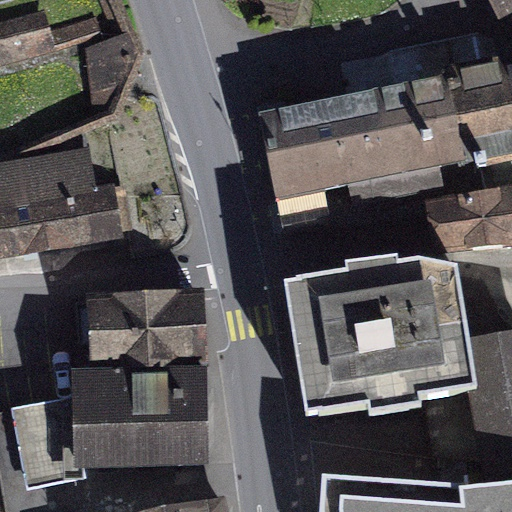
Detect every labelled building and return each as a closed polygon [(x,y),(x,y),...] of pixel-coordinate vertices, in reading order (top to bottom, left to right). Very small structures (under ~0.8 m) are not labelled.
[(511,0),(485,0),(508,40),(511,37),(511,0)] [(43,12),(0,22),(0,69),(102,41),(98,20),(49,31),(43,12)] [(387,49),(396,88),(444,78),(442,70),(497,60),(492,32),(387,49)] [(87,49),(96,124),(117,115),(137,59),(128,35),(87,49)] [(396,88),(259,116),(282,236),(427,216),(425,203),(511,189),(511,90),(505,59),(497,60),(442,70),(444,78),(396,88)] [(0,262),(125,242),(115,187),(96,191),(89,152),(0,166),(0,262)] [(434,258),(511,249),(511,189),(425,203),(427,216),(434,258)] [(425,401),(477,394),(469,343),(458,273),(418,264),(399,266),(399,261),(345,270),(347,278),(285,288),(305,419),(367,410),(370,418),(422,409),(420,402),(425,401)] [(92,374),(208,371),(206,292),(89,296),(92,374)] [(484,477),(511,472),(511,337),(469,343),(477,394),(425,401),(437,467),(480,459),(484,477)] [(84,474),(208,469),(208,371),(92,374),(72,375),(75,401),(13,413),(27,493),(85,482),(84,474)] [(511,511),(511,487),(460,492),(323,481),(319,511),(511,511)] [(227,511),(226,500),(174,511),(227,511)]
